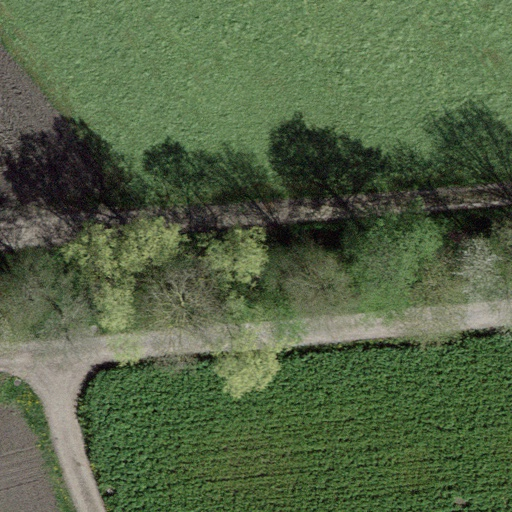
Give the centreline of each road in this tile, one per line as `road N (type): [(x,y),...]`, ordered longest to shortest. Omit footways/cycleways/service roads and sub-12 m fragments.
road 1 (track): [(0,374),(511,324)]
road 2 (track): [(511,202),(0,248)]
road 3 (track): [(84,511),(23,372)]
